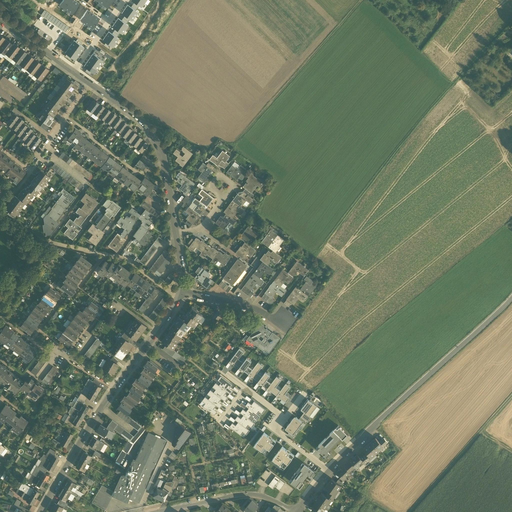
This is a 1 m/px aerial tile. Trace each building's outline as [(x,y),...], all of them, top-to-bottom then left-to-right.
[(73,0),(69,0),(63,8),(68,11),(75,1),(73,0)] [(75,1),(68,11),(72,14),(79,4),(75,1)] [(124,9),(134,16),(137,12),(136,11),(131,7),(127,5),(124,9)] [(134,16),(124,9),(121,13),(125,16),(130,19),(131,20),(134,16)] [(87,10),(80,20),(84,23),(91,13),(87,10)] [(91,13),(84,23),(88,26),(95,16),(91,13)] [(95,16),(88,26),(92,29),(99,19),(95,16)] [(115,23),(125,30),(128,25),(126,24),(121,21),(118,18),(115,23)] [(125,30),(115,23),(112,27),(115,29),(120,33),(122,34),(125,30)] [(106,36),(115,43),(118,39),(117,37),(112,34),(109,32),(106,36)] [(115,43),(106,36),(102,40),(106,42),(111,46),(112,47),(115,43)] [(0,46),(0,51),(1,52),(8,43),(7,42),(6,41),(7,40),(5,39),(0,46)] [(76,42),(74,40),(71,45),(81,52),(84,48),(80,45),(76,42)] [(4,55),(5,54),(13,44),(11,44),(9,44),(8,43),(1,52),(4,55)] [(5,54),(9,56),(16,47),(15,46),(14,45),(15,44),(14,44),(13,43),(13,44),(5,54)] [(81,52),(71,45),(68,49),(78,56),(81,52)] [(9,56),(12,59),(20,49),(19,48),(17,48),(16,47),(9,56)] [(12,59),(16,62),(23,53),(22,51),(21,50),(22,50),(22,49),(20,49),(12,59)] [(78,56),(68,49),(65,53),(67,54),(72,58),(75,60),(78,56)] [(99,52),(96,50),(93,54),(103,61),(106,57),(104,55),(99,52)] [(16,62),(19,64),(27,54),(26,53),(26,54),(24,54),(23,53),(16,62)] [(19,64),(23,67),(30,58),(29,57),(28,56),(29,55),(27,54),(19,64)] [(103,61),(93,54),(90,58),(100,65),(103,61)] [(23,67),(27,70),(35,59),(33,58),(33,59),(31,59),(30,58),(23,67)] [(100,65),(90,58),(87,62),(97,69),(100,65)] [(27,70),(30,72),(37,63),(36,62),(35,61),(36,60),(35,59),(27,70)] [(97,69),(87,62),(84,66),(87,69),(92,72),(94,73),(97,69)] [(30,72),(34,75),(42,65),(40,64),(38,64),(37,63),(30,72)] [(34,75),(37,78),(44,69),(43,67),(42,66),(43,66),(43,65),(42,65),(34,75)] [(45,70),(44,69),(37,78),(41,80),(41,81),(49,70),(48,69),(47,69),(47,70),(45,70)] [(67,78),(63,83),(72,90),(74,88),(72,86),(73,84),(67,78)] [(63,83),(60,87),(67,93),(68,90),(71,92),(72,90),(63,83)] [(60,87),(57,92),(66,99),(67,97),(65,95),(67,93),(60,87)] [(57,92),(53,96),(60,101),(62,99),(64,101),(64,100),(66,99),(57,92)] [(53,96),(50,100),(60,108),(61,106),(58,104),(60,101),(53,96)] [(50,100),(47,105),(54,110),(55,108),(58,110),(58,109),(60,108),(50,100)] [(92,114),(93,113),(98,106),(99,105),(99,104),(96,102),(96,103),(95,103),(92,101),(92,102),(88,108),(87,109),(92,114)] [(47,105),(43,110),(53,118),(55,115),(52,112),(54,110),(47,105)] [(101,107),(98,106),(93,113),(98,117),(104,109),(105,108),(102,106),(101,106),(101,107)] [(107,111),(104,109),(98,117),(104,121),(110,113),(111,112),(108,109),(107,110),(107,111)] [(51,120),(53,118),(43,110),(37,117),(44,122),(48,126),(52,121),(51,120)] [(7,123),(12,127),(19,118),(17,117),(16,116),(16,115),(14,113),(7,123)] [(112,115),(110,113),(104,121),(110,125),(116,117),(117,116),(114,113),(113,114),(112,115)] [(19,117),(19,118),(12,127),(17,130),(22,123),(24,121),(22,120),(22,121),(20,120),(21,119),(19,117)] [(118,119),(116,117),(110,125),(115,129),(121,122),(122,121),(122,120),(119,118),(118,119)] [(40,127),(45,130),(48,126),(44,122),(40,127)] [(123,124),(121,122),(115,129),(115,130),(121,134),(127,125),(128,125),(125,122),(124,123),(123,124)] [(25,125),(22,123),(17,130),(15,132),(20,136),(27,127),(26,126),(25,126),(24,125),(25,125)] [(130,127),(127,125),(121,134),(120,135),(126,139),(131,131),(129,129),(129,128),(130,127)] [(27,127),(20,136),(25,140),(31,132),(32,131),(31,130),(30,130),(29,129),(30,128),(27,127)] [(72,143),(75,145),(81,137),(82,136),(80,134),(80,133),(75,129),(69,137),(67,140),(67,141),(70,143),(71,144),(72,143)] [(132,130),(131,131),(126,139),(125,139),(130,143),(131,143),(137,136),(134,134),(135,133),(135,132),(132,130)] [(33,134),(31,132),(25,140),(24,142),(29,145),(36,136),(34,135),(34,136),(33,135),(33,134)] [(137,135),(137,136),(131,143),(130,144),(136,148),(142,140),(139,139),(140,137),(138,134),(137,135)] [(36,136),(29,145),(34,149),(41,140),(39,139),(38,138),(36,136)] [(79,149),(82,152),(89,143),(87,141),(81,137),(75,145),(74,147),(78,150),(79,149)] [(142,139),(142,140),(136,148),(141,153),(145,148),(147,145),(145,143),(145,142),(146,141),(143,139),(142,139)] [(85,155),(88,157),(95,148),(93,146),(89,142),(89,143),(82,152),(81,152),(85,155)] [(179,165),(181,166),(184,161),(187,163),(193,154),(183,146),(182,149),(182,150),(183,151),(183,152),(185,154),(183,157),(180,154),(180,153),(180,152),(176,149),(173,153),(178,157),(175,161),(180,164),(179,165)] [(92,160),(95,162),(102,153),(100,151),(95,147),(95,148),(88,157),(92,160)] [(219,165),(222,167),(226,162),(230,157),(223,151),(219,155),(217,158),(214,156),(213,155),(209,160),(218,166),(219,165)] [(99,165),(102,167),(108,158),(106,156),(107,156),(102,152),(102,153),(95,162),(98,165),(99,165)] [(0,165),(2,166),(8,158),(2,153),(2,154),(0,156),(0,165)] [(105,170),(108,172),(115,163),(113,161),(109,157),(108,158),(102,167),(101,167),(105,170)] [(6,169),(8,171),(13,164),(14,162),(8,158),(2,166),(1,168),(4,171),(6,169)] [(112,175),(115,177),(122,168),(120,166),(115,162),(115,163),(108,172),(112,175)] [(198,178),(205,183),(212,174),(211,173),(213,171),(212,170),(206,166),(203,163),(199,167),(203,171),(202,173),(198,178)] [(11,175),(13,177),(19,168),(13,164),(8,171),(7,173),(6,174),(9,177),(11,175)] [(241,165),(240,166),(238,168),(236,167),(236,168),(232,165),(226,172),(232,177),(232,176),(237,180),(238,179),(242,173),(243,174),(246,169),(241,165)] [(119,180),(122,182),(129,173),(127,172),(127,171),(122,167),(122,168),(115,177),(119,180),(119,181),(119,180)] [(25,173),(19,168),(13,177),(12,178),(14,180),(15,181),(17,180),(19,181),(25,173)] [(39,173),(37,175),(46,182),(50,177),(40,170),(38,172),(39,173)] [(245,188),(252,193),(254,190),(253,189),(255,186),(255,187),(257,184),(260,186),(263,181),(258,177),(257,178),(253,175),(254,174),(251,172),(248,177),(249,178),(243,187),(245,188)] [(126,184),(129,186),(135,178),(129,173),(122,182),(125,184),(126,184)] [(35,177),(33,179),(42,187),(46,182),(37,175),(35,178),(35,177)] [(180,190),(184,193),(187,188),(190,190),(195,184),(183,175),(180,178),(179,177),(178,179),(176,181),(183,186),(180,190)] [(135,191),(137,189),(141,182),(135,178),(129,186),(128,187),(131,189),(132,188),(135,191)] [(144,178),(141,182),(137,189),(147,197),(148,195),(152,191),(155,186),(144,178)] [(32,183),(30,185),(39,192),(42,187),(33,179),(31,182),(32,183)] [(27,187),(26,189),(33,195),(35,196),(39,192),(30,185),(28,187),(27,187)] [(22,190),(20,192),(30,200),(33,195),(26,189),(24,188),(22,191),(22,190)] [(245,188),(243,191),(248,195),(252,198),(254,195),(252,193),(245,188)] [(58,200),(56,203),(65,209),(66,210),(67,208),(75,198),(63,189),(60,192),(62,194),(60,197),(61,197),(61,198),(59,201),(58,200)] [(201,199),(200,201),(206,206),(207,207),(214,198),(202,190),(202,189),(202,190),(199,194),(203,197),(201,199)] [(19,195),(17,198),(25,203),(26,204),(30,200),(20,192),(18,195),(19,195)] [(85,204),(81,209),(88,215),(93,209),(92,208),(94,206),(95,206),(97,203),(86,194),(82,199),(86,202),(85,204)] [(235,203),(240,206),(241,207),(243,204),(246,201),(250,203),(253,199),(252,198),(248,195),(246,198),(241,194),(240,195),(238,194),(232,201),(235,203)] [(186,196),(182,202),(185,204),(190,198),(187,195),(186,196)] [(13,198),(11,200),(21,208),(24,204),(25,203),(17,198),(15,196),(14,198),(13,198)] [(107,211),(104,214),(110,218),(112,215),(113,217),(116,214),(115,213),(116,211),(117,212),(119,209),(118,208),(119,206),(117,205),(111,201),(112,201),(109,198),(104,204),(108,207),(107,208),(106,211),(107,211)] [(196,206),(193,210),(199,215),(201,216),(206,209),(205,207),(206,206),(200,201),(195,198),(192,202),(196,206)] [(10,203),(9,205),(18,212),(21,208),(11,200),(9,203),(10,203)] [(61,213),(65,209),(56,203),(52,209),(53,209),(48,215),(56,222),(60,216),(61,216),(62,214),(61,213)] [(4,209),(9,212),(14,216),(15,217),(18,212),(9,205),(7,207),(6,206),(4,209)] [(245,210),(241,207),(240,206),(238,209),(233,205),(232,207),(229,205),(224,212),(226,214),(231,217),(229,220),(224,216),(223,217),(221,216),(215,223),(220,226),(224,230),(224,229),(229,223),(233,225),(236,221),(232,218),(238,211),(241,214),(242,214),(244,210),(245,210)] [(44,213),(47,215),(48,215),(53,209),(52,209),(49,206),(44,213)] [(79,227),(88,215),(81,209),(79,207),(77,210),(75,212),(79,215),(79,216),(78,218),(76,217),(73,222),(79,227)] [(198,216),(199,215),(193,210),(189,207),(188,207),(185,211),(189,214),(187,217),(186,219),(188,220),(192,224),(194,225),(200,217),(198,216)] [(138,219),(138,218),(141,215),(136,212),(137,212),(131,208),(128,212),(131,214),(129,217),(126,216),(124,219),(132,226),(135,222),(134,221),(136,218),(138,219)] [(140,225),(141,225),(147,230),(150,227),(151,226),(150,226),(152,222),(149,220),(150,217),(148,216),(150,213),(147,211),(145,209),(141,215),(138,218),(143,222),(140,225)] [(111,219),(110,218),(104,214),(103,216),(98,223),(95,226),(102,231),(111,219)] [(58,223),(56,222),(48,215),(47,215),(44,219),(45,225),(43,225),(44,232),(46,232),(46,235),(51,235),(54,230),(54,227),(55,226),(56,227),(59,224),(58,223)] [(132,226),(124,219),(120,217),(117,222),(125,228),(120,235),(123,238),(132,226)] [(80,227),(79,227),(73,222),(69,219),(66,224),(70,227),(67,231),(66,230),(64,233),(69,238),(69,237),(72,239),(75,236),(77,234),(73,231),(75,228),(78,231),(80,227)] [(230,229),(233,225),(229,223),(224,229),(228,232),(229,232),(231,230),(230,229)] [(103,232),(102,231),(95,226),(93,224),(90,228),(93,231),(92,233),(93,234),(89,240),(96,245),(102,237),(102,236),(104,233),(103,232)] [(152,233),(147,230),(141,225),(133,236),(136,238),(135,239),(138,240),(137,241),(138,242),(138,241),(140,241),(141,242),(141,244),(142,245),(145,245),(147,242),(146,241),(147,240),(148,240),(149,239),(149,238),(149,237),(152,233)] [(218,229),(225,234),(228,232),(224,229),(224,230),(220,226),(218,229)] [(239,238),(245,242),(246,242),(250,237),(250,236),(254,239),(258,234),(248,226),(239,238)] [(267,244),(269,246),(277,235),(277,234),(273,231),(270,235),(269,234),(268,235),(262,242),(265,245),(266,245),(267,244)] [(108,245),(116,251),(125,239),(123,238),(120,235),(118,233),(108,245)] [(271,249),(273,251),(275,252),(281,244),(284,240),(283,239),(277,235),(269,246),(268,247),(271,249)] [(197,249),(202,252),(207,245),(208,245),(202,240),(201,241),(196,238),(195,240),(190,246),(189,248),(193,251),(196,247),(197,249)] [(134,241),(135,239),(134,239),(133,240),(132,241),(140,247),(140,246),(140,245),(141,244),(141,242),(140,241),(138,241),(138,242),(137,243),(134,241)] [(256,250),(246,242),(245,242),(241,246),(235,253),(237,254),(239,256),(243,259),(247,253),(248,252),(252,255),(256,250)] [(212,248),(207,245),(202,252),(199,255),(204,258),(207,254),(208,255),(208,256),(213,259),(219,252),(213,247),(212,248)] [(219,251),(219,252),(213,259),(212,261),(216,264),(218,261),(220,262),(221,263),(224,266),(230,258),(224,254),(224,255),(219,251)] [(260,260),(263,262),(267,265),(270,261),(269,261),(271,258),(277,263),(281,257),(276,253),(275,252),(273,251),(271,253),(269,251),(266,254),(265,254),(260,260)] [(76,261),(77,262),(86,269),(88,266),(89,267),(91,264),(81,257),(80,259),(78,258),(76,261)] [(231,269),(239,275),(243,269),(244,270),(247,266),(238,259),(231,269)] [(103,274),(104,273),(109,266),(107,264),(108,263),(105,261),(97,271),(99,273),(99,274),(102,276),(103,274)] [(297,261),(288,273),(293,277),(298,270),(305,275),(309,270),(297,261)] [(87,269),(86,269),(77,262),(76,264),(75,263),(73,266),(74,267),(83,274),(85,271),(86,272),(87,269)] [(256,271),(254,274),(260,278),(265,271),(269,274),(273,269),(267,265),(263,262),(257,269),(256,270),(256,271)] [(105,275),(108,277),(111,274),(116,267),(114,266),(114,265),(112,263),(110,265),(109,266),(104,273),(106,274),(105,275)] [(115,279),(116,278),(123,268),(120,267),(121,266),(118,264),(117,266),(116,267),(111,274),(113,276),(112,277),(115,279)] [(84,274),(83,274),(74,267),(72,269),(71,268),(69,271),(70,272),(79,279),(81,276),(82,277),(84,274)] [(120,282),(121,281),(128,272),(125,270),(125,269),(123,268),(116,278),(118,279),(117,280),(120,282)] [(233,285),(236,281),(235,280),(239,275),(231,269),(224,278),(233,285)] [(283,269),(274,281),(280,286),(283,283),(285,280),(289,283),(293,277),(288,273),(283,269)] [(201,284),(207,288),(210,284),(213,281),(208,277),(206,276),(209,273),(204,270),(201,274),(197,279),(202,283),(201,284)] [(127,283),(132,276),(130,274),(130,273),(128,271),(128,272),(121,281),(123,283),(122,284),(125,286),(127,283)] [(80,279),(79,279),(70,272),(69,273),(67,273),(65,276),(66,277),(67,277),(75,283),(77,281),(78,281),(80,279)] [(132,287),(132,286),(139,277),(137,275),(137,274),(135,273),(133,275),(132,276),(127,283),(129,284),(129,285),(132,287)] [(263,281),(260,278),(254,274),(254,273),(251,277),(252,277),(250,280),(249,279),(245,285),(247,287),(249,289),(251,290),(255,285),(255,284),(254,283),(256,282),(260,285),(263,281)] [(306,276),(305,275),(302,279),(304,279),(303,280),(306,282),(307,283),(301,291),(307,295),(308,296),(317,284),(307,276),(306,276)] [(136,291),(137,290),(144,281),(141,279),(142,278),(140,276),(139,277),(132,286),(134,288),(133,289),(136,291)] [(76,284),(75,283),(67,277),(66,279),(65,279),(63,281),(64,282),(65,283),(73,289),(75,287),(76,287),(77,285),(76,284)] [(141,295),(142,293),(149,285),(146,283),(147,282),(145,280),(144,281),(137,290),(139,291),(138,292),(141,295)] [(284,289),(280,286),(274,281),(265,293),(267,295),(270,297),(271,298),(277,290),(283,295),(284,293),(285,293),(285,292),(286,290),(284,289)] [(74,290),(73,289),(65,283),(64,285),(62,284),(60,287),(70,295),(72,293),(73,293),(75,291),(74,290)] [(150,284),(149,285),(142,293),(144,295),(143,296),(146,298),(147,297),(149,295),(151,293),(153,290),(154,288),(151,286),(152,285),(150,284)] [(304,300),(307,295),(301,291),(296,287),(287,299),(292,302),(294,304),(299,296),(304,300)] [(48,290),(46,293),(55,301),(57,298),(58,298),(60,295),(50,288),(51,289),(49,291),(48,290)] [(53,304),(55,301),(46,293),(43,297),(44,298),(43,300),(51,306),(51,307),(53,304)] [(49,310),(51,306),(43,300),(41,299),(39,302),(40,303),(39,306),(46,312),(47,312),(49,310)] [(284,304),(288,307),(292,302),(287,299),(284,304)] [(89,305),(87,307),(95,314),(96,315),(98,316),(100,313),(102,310),(91,302),(90,301),(89,301),(87,303),(88,304),(89,305)] [(44,315),(46,312),(39,306),(37,305),(37,304),(34,308),(36,309),(34,311),(42,317),(44,315)] [(93,317),(95,314),(87,307),(86,307),(83,310),(84,311),(83,314),(89,318),(90,319),(91,320),(93,317)] [(187,314),(189,315),(197,321),(199,322),(203,317),(203,316),(192,308),(187,314)] [(40,320),(42,317),(34,311),(33,310),(30,313),(31,314),(30,317),(38,323),(40,321),(40,320)] [(86,321),(89,318),(83,314),(81,312),(79,311),(77,314),(78,315),(76,317),(85,324),(87,322),(86,321)] [(214,316),(218,320),(223,314),(218,311),(214,316)] [(184,315),(181,318),(189,324),(190,325),(192,327),(197,321),(189,315),(187,318),(184,315)] [(36,326),(38,323),(30,317),(28,316),(26,319),(27,320),(25,322),(34,328),(34,329),(36,326)] [(82,327),(85,324),(76,317),(75,316),(72,320),(74,321),(72,323),(80,329),(82,327)] [(179,317),(174,323),(184,330),(189,324),(181,318),(179,317)] [(129,336),(136,341),(146,326),(135,318),(124,332),(129,336)] [(31,332),(34,328),(25,322),(24,321),(21,325),(23,326),(21,328),(20,327),(30,335),(30,334),(31,332)] [(78,333),(80,329),(72,323),(71,322),(68,325),(69,326),(68,329),(76,335),(78,333)] [(170,329),(171,330),(181,337),(183,334),(186,331),(184,330),(174,323),(170,329)] [(254,344),(258,346),(262,341),(258,339),(261,336),(264,338),(265,336),(266,336),(263,334),(267,329),(266,329),(266,330),(265,330),(263,329),(264,328),(263,327),(264,326),(260,324),(254,332),(251,336),(250,335),(247,340),(251,343),(251,342),(254,344)] [(0,340),(4,344),(5,343),(13,332),(5,326),(0,332),(0,340)] [(74,338),(76,335),(68,329),(66,328),(64,331),(65,332),(63,334),(72,341),(74,338)] [(177,343),(181,337),(171,330),(167,335),(162,341),(166,345),(169,346),(171,348),(173,350),(178,344),(177,343)] [(16,335),(13,332),(5,343),(10,346),(17,337),(15,336),(16,335)] [(70,344),(72,341),(63,334),(62,333),(59,337),(61,338),(59,340),(58,339),(68,347),(68,346),(70,344)] [(275,345),(280,338),(276,335),(275,336),(274,335),(274,334),(272,333),(269,338),(265,336),(264,338),(262,341),(258,346),(263,351),(265,349),(269,352),(272,348),(271,348),(274,344),(275,345)] [(18,336),(17,337),(10,346),(15,350),(22,341),(20,339),(20,338),(18,336)] [(121,337),(115,344),(126,353),(132,346),(128,343),(125,342),(126,341),(121,337)] [(22,340),(22,341),(15,350),(19,353),(26,344),(24,343),(25,342),(22,340)] [(27,343),(26,344),(19,353),(24,357),(31,348),(29,346),(30,345),(27,343)] [(101,347),(108,352),(110,349),(104,344),(101,347)] [(121,359),(126,353),(115,344),(110,351),(115,354),(120,358),(121,359)] [(32,347),(31,348),(24,357),(23,358),(22,360),(26,363),(28,361),(28,362),(36,351),(34,350),(34,349),(32,347)] [(239,348),(229,362),(232,364),(233,362),(234,364),(239,368),(243,363),(241,361),(238,359),(244,352),(239,348)] [(111,371),(114,373),(119,366),(116,364),(114,363),(113,364),(110,362),(111,360),(110,360),(108,358),(106,361),(102,368),(104,369),(110,372),(111,371)] [(243,371),(244,371),(248,366),(251,362),(247,358),(245,360),(243,363),(239,368),(238,369),(241,371),(242,369),(243,371)] [(143,366),(144,367),(152,373),(157,368),(157,367),(149,361),(148,360),(143,366)] [(157,368),(158,368),(160,368),(160,367),(150,360),(149,361),(157,367),(157,368)] [(249,375),(248,376),(250,378),(251,377),(253,378),(258,382),(262,377),(257,373),(259,371),(263,366),(258,363),(252,370),(249,375)] [(252,370),(248,366),(244,371),(249,375),(252,370)] [(140,373),(142,374),(149,379),(153,374),(152,373),(144,367),(140,373)] [(13,374),(8,370),(0,380),(0,381),(1,382),(2,382),(5,384),(5,386),(9,389),(11,389),(13,390),(13,392),(15,393),(19,388),(23,382),(18,378),(17,378),(13,376),(13,374)] [(257,383),(259,385),(260,384),(262,385),(263,385),(267,389),(271,384),(266,380),(270,376),(265,372),(263,375),(262,377),(258,382),(257,383)] [(142,374),(137,379),(145,385),(147,387),(151,381),(149,379),(142,374)] [(229,394),(230,394),(233,391),(230,389),(230,388),(230,387),(232,385),(221,376),(218,380),(221,383),(219,385),(219,386),(227,392),(229,394)] [(271,392),(277,396),(280,391),(276,387),(277,385),(281,380),(276,377),(271,384),(267,389),(266,390),(269,392),(270,391),(271,392)] [(132,384),(133,385),(141,390),(145,385),(137,379),(136,378),(132,384)] [(25,381),(23,382),(19,388),(23,391),(24,390),(28,393),(35,384),(32,382),(33,381),(31,379),(28,383),(25,381)] [(86,388),(90,390),(94,384),(92,383),(92,382),(89,380),(84,387),(86,388)] [(213,393),(222,399),(224,401),(225,401),(228,398),(225,396),(224,395),(225,394),(227,392),(219,386),(219,385),(216,383),(212,387),(216,390),(214,392),(213,393)] [(39,387),(35,384),(28,393),(27,394),(35,401),(44,389),(40,386),(39,387)] [(94,384),(90,390),(97,394),(101,388),(97,386),(94,384)] [(277,396),(276,397),(278,399),(279,398),(280,399),(281,399),(285,402),(286,403),(290,398),(285,395),(285,394),(290,387),(286,384),(282,389),(280,391),(277,396)] [(129,390),(130,391),(138,397),(142,391),(141,390),(133,385),(129,390)] [(93,401),(97,394),(90,390),(86,397),(93,401)] [(208,400),(216,406),(219,408),(220,408),(222,405),(220,403),(219,402),(220,401),(222,399),(213,393),(214,392),(210,390),(207,394),(210,397),(208,399),(208,400)] [(130,391),(126,397),(133,402),(135,403),(139,398),(138,397),(130,391)] [(120,401),(121,402),(129,408),(133,402),(126,397),(124,396),(120,401)] [(208,400),(208,399),(205,397),(202,401),(205,404),(203,407),(210,412),(211,412),(214,415),(217,412),(215,410),(214,409),(215,408),(216,406),(208,400)] [(73,407),(79,411),(83,404),(83,405),(85,402),(84,401),(78,398),(78,399),(76,402),(73,407)] [(307,399),(304,404),(305,404),(303,407),(301,409),(304,412),(310,416),(317,406),(313,404),(308,400),(307,399)] [(246,406),(249,408),(257,414),(259,411),(262,414),(265,410),(254,401),(252,404),(251,405),(250,404),(248,402),(245,406),(246,406)] [(130,409),(129,408),(121,402),(117,408),(120,410),(123,412),(125,414),(126,415),(130,409)] [(89,408),(83,405),(83,404),(79,411),(85,414),(89,408)] [(9,422),(13,425),(19,418),(14,415),(15,413),(10,409),(5,405),(0,412),(0,420),(3,422),(6,419),(9,421),(8,421),(9,422)] [(69,414),(75,417),(79,411),(73,407),(71,406),(68,411),(70,412),(69,414)] [(320,409),(317,406),(310,416),(311,417),(313,418),(320,409)] [(241,413),(243,415),(251,421),(252,421),(254,418),(257,421),(260,417),(257,414),(249,408),(247,411),(246,412),(245,411),(243,409),(240,413),(241,413)] [(85,414),(79,411),(75,417),(82,421),(85,415),(85,414)] [(308,422),(311,417),(310,416),(304,412),(301,417),(305,420),(308,422)] [(236,420),(238,422),(246,428),(248,425),(252,428),(255,424),(252,421),(251,421),(243,415),(242,418),(241,419),(240,418),(237,416),(235,420),(236,420)] [(20,416),(19,418),(13,425),(11,428),(18,434),(27,422),(20,416)] [(78,427),(82,421),(75,417),(74,419),(68,416),(66,420),(74,424),(78,427)] [(298,429),(303,422),(299,419),(295,416),(290,422),(298,429)] [(173,423),(178,427),(180,424),(181,424),(183,422),(177,418),(173,423)] [(250,431),(246,428),(238,422),(236,424),(235,426),(235,425),(232,423),(229,427),(230,427),(233,429),(234,430),(241,435),(243,432),(246,435),(250,431)] [(298,429),(290,422),(285,429),(289,432),(293,435),(298,429)] [(173,445),(178,448),(191,432),(181,424),(180,424),(178,427),(175,431),(175,434),(174,436),(174,440),(173,441),(173,445)] [(100,434),(101,435),(103,436),(104,436),(104,435),(108,429),(106,428),(100,425),(96,432),(100,434)] [(130,441),(133,444),(142,434),(145,429),(142,427),(138,431),(134,437),(130,441)] [(339,427),(337,429),(336,428),(333,430),(341,437),(341,438),(342,440),(348,435),(339,427)] [(112,432),(108,429),(104,435),(109,438),(112,432)] [(341,437),(333,430),(330,434),(331,435),(327,439),(325,438),(318,445),(320,446),(318,449),(326,457),(330,453),(328,451),(327,449),(339,437),(341,438),(341,437)] [(66,434),(64,438),(70,441),(73,435),(69,433),(67,432),(66,434)] [(264,432),(254,445),(266,454),(276,442),(264,432)] [(147,433),(135,461),(130,473),(127,471),(126,471),(124,475),(123,478),(126,480),(125,482),(119,479),(113,492),(129,499),(136,483),(146,487),(166,441),(147,433)] [(89,444),(95,448),(99,441),(93,437),(89,444)] [(327,449),(328,451),(341,438),(339,437),(327,449)] [(70,441),(64,438),(62,441),(60,444),(66,447),(70,441)] [(379,442),(375,438),(371,442),(379,450),(383,447),(379,442)] [(128,440),(121,450),(126,453),(127,454),(130,450),(133,444),(130,441),(129,442),(128,440)] [(104,444),(99,441),(95,448),(100,450),(104,444)] [(371,442),(367,445),(375,454),(379,450),(371,442)] [(266,454),(254,445),(253,447),(265,456),(266,454)] [(368,460),(375,454),(367,445),(363,449),(366,453),(364,455),(368,460)] [(294,456),(282,447),(272,459),(285,468),(294,456)] [(126,453),(121,450),(115,462),(119,465),(126,453)] [(46,456),(44,459),(56,465),(59,460),(53,456),(54,455),(49,451),(46,456)] [(84,452),(80,460),(86,464),(91,456),(84,452)] [(168,456),(173,460),(177,455),(172,452),(168,456)] [(351,462),(357,468),(363,462),(364,462),(361,458),(357,454),(350,461),(351,462)] [(377,457),(375,454),(368,460),(370,462),(370,463),(377,457)] [(363,462),(366,465),(370,462),(364,455),(361,458),(364,462),(363,462)] [(40,460),(38,459),(35,465),(38,466),(39,467),(40,465),(44,459),(41,457),(40,460)] [(56,466),(56,465),(44,459),(40,465),(46,468),(52,472),(56,466)] [(129,466),(127,471),(130,473),(135,461),(133,459),(130,466),(129,466)] [(283,470),(285,468),(272,459),(271,461),(283,470)] [(84,468),(86,464),(80,460),(76,467),(84,472),(86,469),(84,468)] [(348,464),(354,471),(357,468),(351,462),(348,464)] [(360,471),(366,465),(363,462),(357,468),(360,471)] [(33,475),(38,466),(34,464),(29,473),(30,473),(33,475)] [(314,471),(305,464),(301,468),(298,472),(293,479),(291,482),(296,486),(301,480),(307,472),(308,473),(311,475),(314,471)] [(350,474),(354,471),(348,464),(345,467),(350,474)] [(337,472),(343,480),(350,474),(345,467),(344,466),(337,472)] [(40,479),(43,473),(42,472),(42,473),(36,469),(33,475),(34,475),(40,479)] [(43,473),(40,479),(46,482),(49,476),(43,473)] [(36,485),(40,479),(34,475),(30,481),(34,483),(36,485)] [(82,480),(91,486),(93,481),(84,476),(82,480)] [(165,483),(165,484),(171,487),(175,477),(174,477),(172,481),(165,483)] [(157,478),(155,485),(160,487),(163,481),(157,478)] [(42,488),(46,482),(40,479),(36,485),(42,488)] [(332,479),(328,484),(338,490),(341,486),(336,482),(332,479)] [(64,487),(70,491),(73,487),(74,488),(76,485),(68,480),(64,487)] [(302,481),(301,480),(296,486),(300,489),(304,483),(302,481)] [(25,493),(30,495),(33,490),(22,483),(18,489),(22,491),(25,493)] [(129,499),(139,503),(146,487),(136,483),(129,499)] [(165,484),(162,491),(167,494),(169,494),(172,487),(171,487),(165,484)] [(330,491),(328,494),(333,498),(336,495),(335,494),(338,490),(328,484),(325,488),(330,491)] [(69,495),(70,493),(71,491),(70,491),(64,487),(58,497),(60,499),(65,502),(65,501),(67,498),(68,497),(68,498),(69,495)] [(163,502),(167,494),(162,491),(157,489),(153,497),(163,502)] [(39,493),(33,490),(30,495),(28,500),(27,501),(33,505),(36,499),(39,493)] [(127,503),(129,499),(113,492),(111,496),(127,503)] [(322,493),(318,498),(328,504),(331,500),(331,501),(333,498),(328,494),(326,496),(322,493)] [(318,498),(315,502),(325,509),(328,504),(318,498)] [(252,501),(245,509),(245,510),(247,511),(252,511),(255,510),(258,506),(252,501)] [(322,511),(325,509),(315,502),(312,507),(316,510),(314,511),(322,511)] [(49,511),(50,511),(59,511),(60,511),(61,511),(63,508),(54,503),(49,511)]
